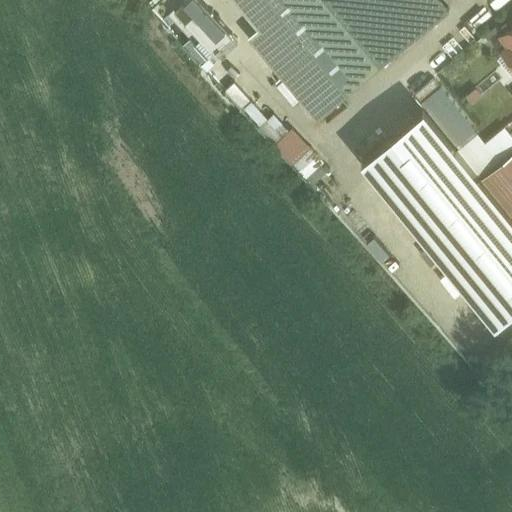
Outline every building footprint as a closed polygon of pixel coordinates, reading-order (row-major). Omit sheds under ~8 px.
[(381,64),(328,0),(240,0),(246,6),(236,14),(319,115),(381,64)] [(328,0),(381,64),(450,7),(444,0),(328,0)] [(511,27),(503,35),(511,45),(498,57),(511,73),(511,27)] [(511,306),(511,212),(424,105),(362,156),(496,320),(511,306)] [(269,121),(283,137),(297,125),(283,109),(269,121)] [(324,178),(339,161),(299,124),(283,141),(324,178)] [(511,150),(483,174),(511,209),(511,150)]
